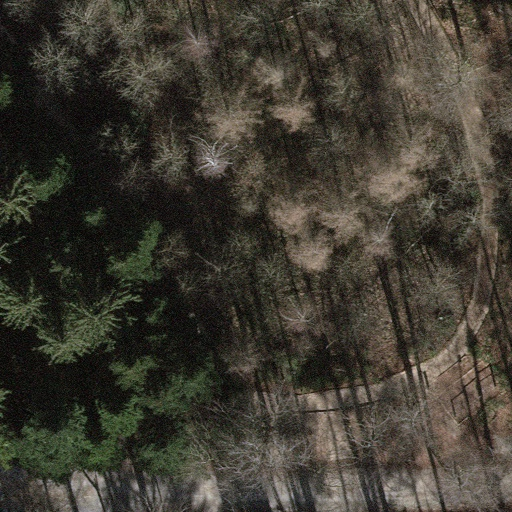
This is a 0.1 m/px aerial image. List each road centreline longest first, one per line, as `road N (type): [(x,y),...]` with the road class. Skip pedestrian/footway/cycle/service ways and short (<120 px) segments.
road 1 (track): [(361,495),(0,467)]
road 2 (track): [(511,483),(361,495)]
